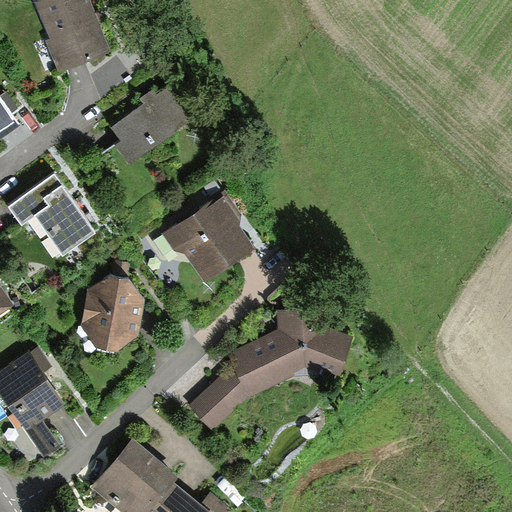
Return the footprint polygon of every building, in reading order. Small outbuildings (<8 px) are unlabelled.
[(58,66),(111,44),(98,14),(92,0),(36,0),(51,37),(47,38),(58,66)] [(114,138),(129,160),(193,114),(169,81),(154,91),(111,122),(120,134),(114,138)] [(0,89),(0,134),(22,120),(0,89)] [(62,249),(95,226),(74,197),(54,169),(8,201),(23,221),(36,212),(62,249)] [(180,244),(203,277),(254,242),(237,219),(242,216),(225,191),(210,202),(208,198),(162,230),(174,248),(180,244)] [(89,283),(82,318),(97,339),(117,342),(139,329),(145,294),(129,270),(121,269),(110,267),(89,283)] [(0,310),(15,301),(0,278),(0,310)] [(213,426),(249,394),(295,372),(324,370),(339,375),(355,330),(327,321),(327,304),(278,305),(279,326),(229,351),(234,359),(190,403),(213,426)] [(30,348),(0,368),(0,386),(45,451),(60,441),(42,413),(64,398),(40,363),(30,348)] [(91,483),(125,511),(143,511),(173,476),(178,470),(133,433),(91,483)] [(226,511),(231,506),(210,489),(202,499),(173,476),(143,511),(226,511)]
